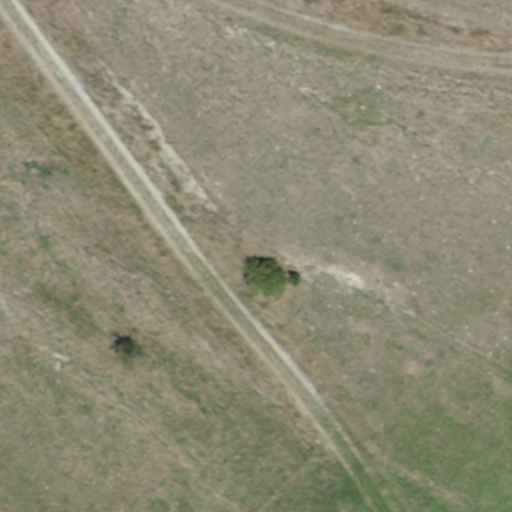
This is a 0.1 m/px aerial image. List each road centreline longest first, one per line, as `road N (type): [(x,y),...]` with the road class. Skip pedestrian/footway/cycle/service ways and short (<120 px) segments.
road 1 (track): [(8,0),(384,511)]
road 2 (track): [(511,63),(366,46),(217,0)]
